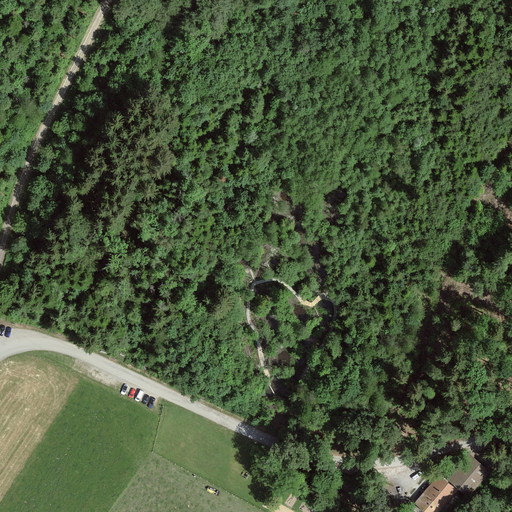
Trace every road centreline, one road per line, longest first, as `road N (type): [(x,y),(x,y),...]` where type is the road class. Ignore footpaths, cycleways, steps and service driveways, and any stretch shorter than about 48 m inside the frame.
road 1 (unclassified): [(0,348),(65,348),(299,452),(330,458),(418,460),(511,426)]
road 2 (track): [(0,263),(54,108),(109,0)]
